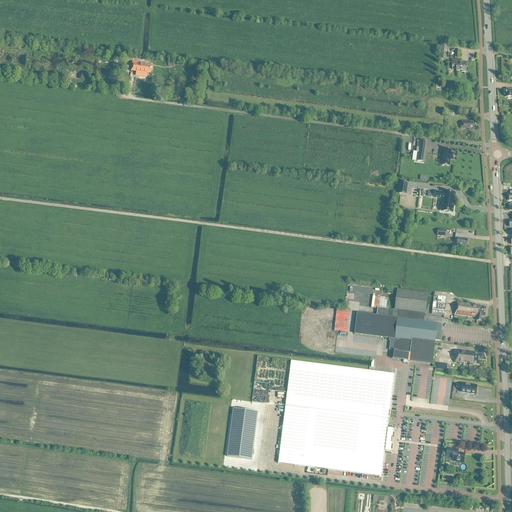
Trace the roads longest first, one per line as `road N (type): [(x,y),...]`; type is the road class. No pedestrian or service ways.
road 1 (tertiary): [(507,511),(495,154)]
road 2 (tertiary): [(495,154),(486,0)]
